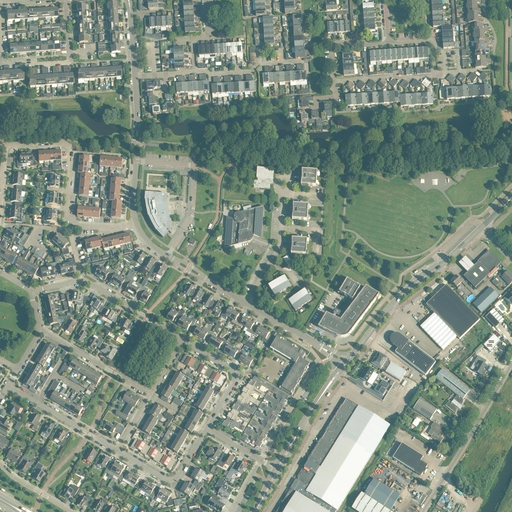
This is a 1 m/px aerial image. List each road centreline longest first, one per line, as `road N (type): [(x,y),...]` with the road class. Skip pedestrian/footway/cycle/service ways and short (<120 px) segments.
road 1 (residential): [(0,204),(7,146),(62,142),(71,159),(66,210),(73,223)]
road 2 (tertiary): [(345,363),(390,303),(480,228)]
road 3 (unclassified): [(422,511),(511,363)]
road 4 (residential): [(150,394),(40,329)]
road 5 (residential): [(8,385),(117,450)]
road 6 (tertiary): [(276,469),(345,363)]
road 7 (residential): [(117,450),(174,479),(206,427)]
road 8 (residential): [(480,70),(435,74),(432,40),(388,42)]
road 9 (residential): [(182,340),(235,375),(206,427)]
road 10 (residential): [(246,303),(279,246),(283,192)]
